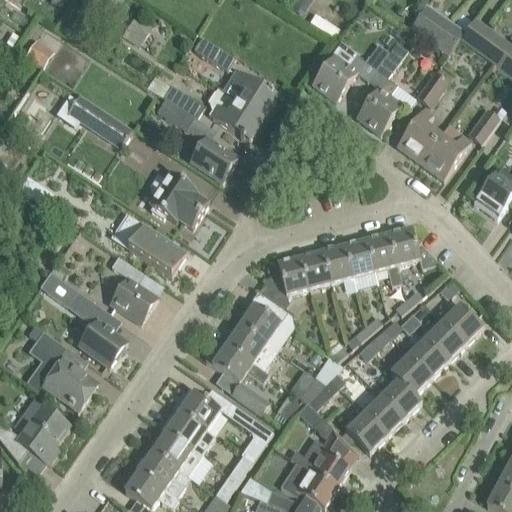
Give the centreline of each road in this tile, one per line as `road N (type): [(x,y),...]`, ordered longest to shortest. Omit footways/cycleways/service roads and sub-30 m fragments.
road 1 (residential): [(234,254),(59,511)]
road 2 (residential): [(424,207),(399,181),(318,127),(301,125),(287,134),(234,254)]
road 3 (residential): [(382,511),(387,478),(511,356)]
road 4 (residential): [(424,207),(234,254)]
road 5 (residential): [(511,397),(448,511)]
road 6 (residential): [(511,303),(424,207)]
